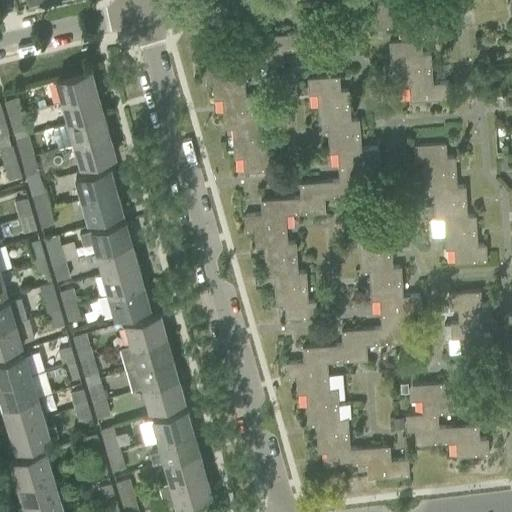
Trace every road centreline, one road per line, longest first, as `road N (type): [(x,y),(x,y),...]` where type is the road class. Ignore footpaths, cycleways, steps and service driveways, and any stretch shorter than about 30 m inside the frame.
road 1 (residential): [(283,511),(141,10)]
road 2 (residential): [(0,43),(141,10)]
